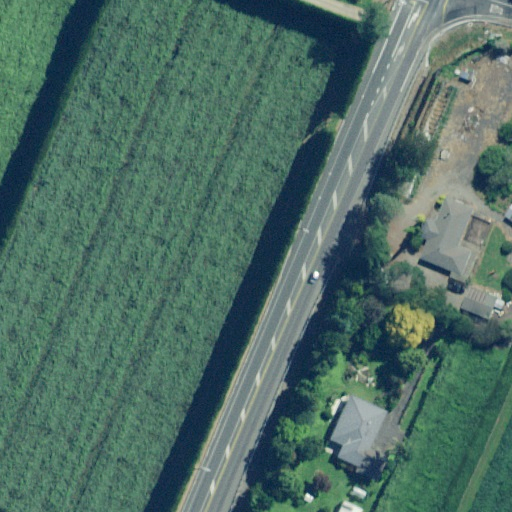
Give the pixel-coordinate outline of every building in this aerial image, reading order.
[(417,202),(431,171),(480,194),(487,177),(503,142),(498,140),(511,106),(511,74),(488,64),(476,91),(446,78),(410,162),(396,193),(417,202)] [(484,249),(463,241),(476,209),(449,199),(439,222),(430,218),(422,237),(431,240),(424,259),(457,272),(454,278),(462,281),(470,284),(484,249)] [(507,301),(473,287),(464,308),(491,320),(497,307),(503,309),(507,301)] [(376,481),(387,457),(400,426),(383,418),(385,412),(348,396),(329,440),(341,446),(336,459),(356,467),(354,472),(376,481)] [(366,490),(354,485),(350,494),(362,499),(366,490)] [(361,511),(343,503),(339,511),(361,511)]
